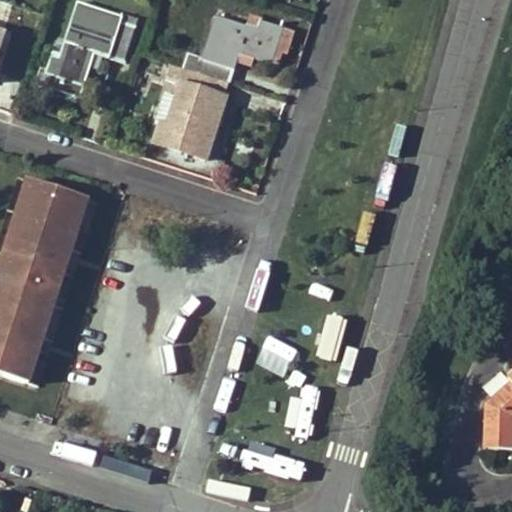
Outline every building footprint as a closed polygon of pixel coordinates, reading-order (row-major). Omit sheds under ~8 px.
[(47,72),(40,70),(36,83),(79,96),(93,54),(109,59),(110,57),(125,62),(138,20),(121,15),(120,18),(77,4),(68,31),(73,32),(58,76),(47,72)] [(184,69),(227,83),(232,68),(235,69),(240,52),(279,65),(283,52),(287,54),(294,32),(283,28),(282,31),(263,25),(265,21),(253,17),(249,28),(218,18),(204,57),(190,52),(184,69)] [(59,57),(52,54),(47,72),(58,76),(73,32),(68,31),(59,57)] [(198,122),(215,128),(225,96),(223,95),(227,83),(184,69),(173,82),(183,84),(169,126),(163,124),(157,142),(188,153),(198,122)] [(31,181),(0,275),(0,374),(27,383),(86,199),(31,181)] [(511,373),(507,378),(510,382),(484,403),(483,448),(511,449),(511,373)]
